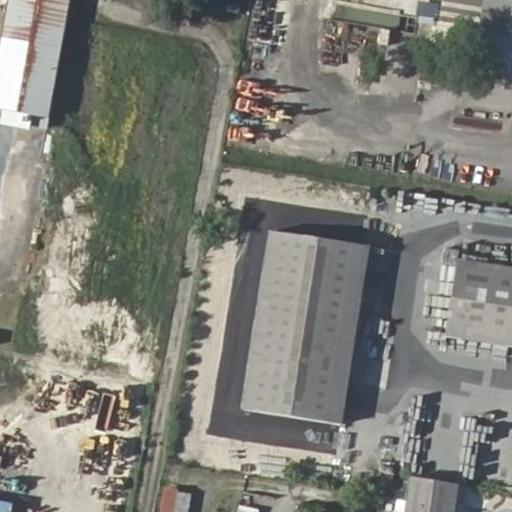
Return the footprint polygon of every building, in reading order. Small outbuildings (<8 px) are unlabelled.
[(68,0),(11,0),(0,61),(0,115),(47,124),(68,0)] [(511,0),(450,0),(446,28),(490,36),(511,39),(511,0)] [(280,229),(250,409),(345,424),(377,246),(280,229)] [(511,270),(470,263),(457,336),(511,345),(511,270)] [(409,474),(401,511),(455,511),(461,483),(409,474)] [(188,511),(190,491),(161,489),(158,511),(188,511)]
